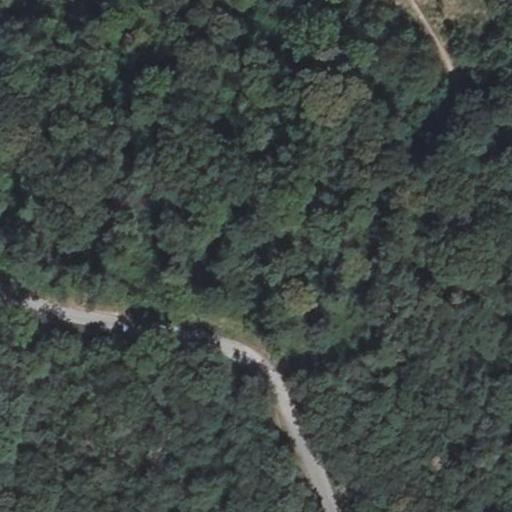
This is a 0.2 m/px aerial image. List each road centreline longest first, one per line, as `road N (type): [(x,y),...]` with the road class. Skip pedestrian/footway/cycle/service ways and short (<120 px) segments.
road 1 (unclassified): [(0,275),(22,291),(85,311),(224,342),(294,409),(336,511)]
road 2 (track): [(450,66),(495,162),(511,179)]
